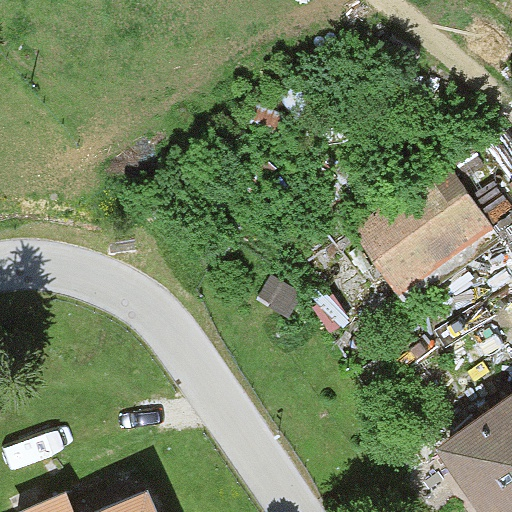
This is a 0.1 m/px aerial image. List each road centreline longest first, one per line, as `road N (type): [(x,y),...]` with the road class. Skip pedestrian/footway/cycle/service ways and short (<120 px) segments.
road 1 (residential): [(0,269),(58,269),(144,306),(174,334),(289,511)]
road 2 (track): [(511,132),(384,0)]
